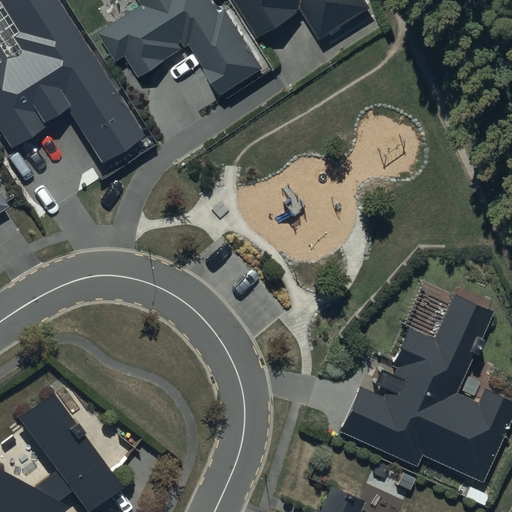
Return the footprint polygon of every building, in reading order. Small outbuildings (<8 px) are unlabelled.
[(0,0),(0,124),(12,144),(67,109),(102,164),(145,136),(57,0),(0,0)] [(138,0),(142,5),(98,33),(115,60),(124,54),(139,78),(187,47),(218,95),(262,67),(224,8),(218,12),(210,0),(138,0)] [(234,0),(258,37),(300,10),(319,40),(371,7),(366,0),(234,0)] [(488,310),(452,294),(432,339),(405,327),(388,364),(393,367),(389,375),(377,369),(368,390),(358,386),(337,432),(412,466),(417,454),(478,481),(511,407),(511,402),(482,389),(476,403),(451,392),(488,310)] [(0,470),(0,511),(67,511),(56,502),(71,486),(88,510),(120,486),(52,392),(17,416),(54,468),(29,488),(0,470)] [(361,500),(328,485),(317,510),(310,507),(308,511),(362,511),(357,509),(361,500)]
